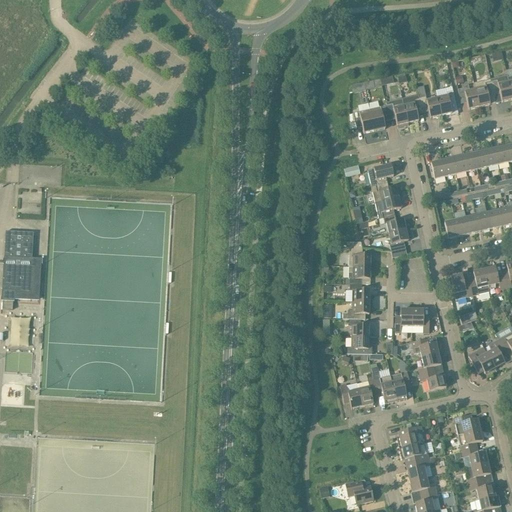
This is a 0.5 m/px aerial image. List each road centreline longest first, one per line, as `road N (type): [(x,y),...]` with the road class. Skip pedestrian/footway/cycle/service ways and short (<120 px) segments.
road 1 (secondary): [(221,511),(237,216)]
road 2 (unclassified): [(55,0),(61,26),(84,43),(18,131),(12,183)]
road 3 (secondary): [(231,26),(237,216)]
road 4 (secondary): [(237,216),(262,29)]
road 5 (residential): [(435,269),(406,142)]
